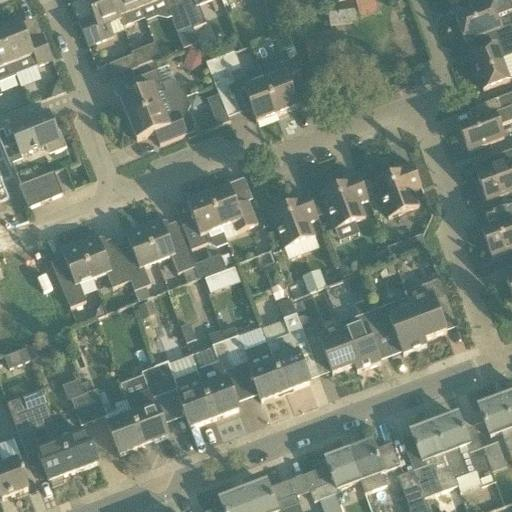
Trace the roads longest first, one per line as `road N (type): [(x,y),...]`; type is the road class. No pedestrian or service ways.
road 1 (residential): [(415,111),(265,170),(237,165),(181,175),(131,197),(111,188),(89,135),(86,86),(56,0)]
road 2 (residential): [(111,511),(496,367)]
road 3 (residential): [(496,367),(452,248),(452,211),(415,111)]
road 4 (residential): [(420,0),(439,71),(415,111)]
